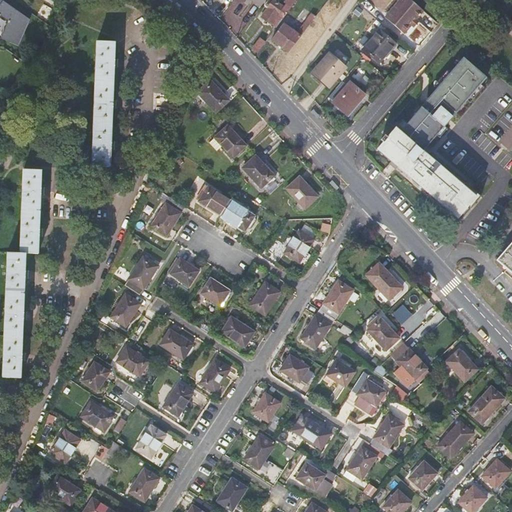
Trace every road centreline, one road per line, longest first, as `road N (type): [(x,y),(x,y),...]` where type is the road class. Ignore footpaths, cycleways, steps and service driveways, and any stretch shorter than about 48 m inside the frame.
road 1 (secondary): [(330,159),(181,0)]
road 2 (secondary): [(511,348),(368,199)]
road 3 (residential): [(330,159),(443,34)]
road 4 (residential): [(511,414),(426,511)]
road 5 (unknown): [(277,101),(353,0)]
